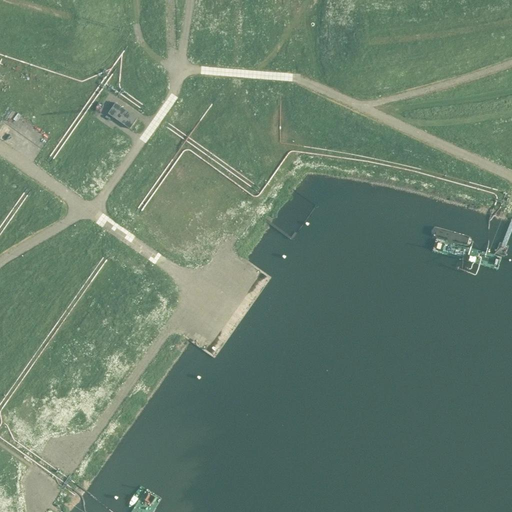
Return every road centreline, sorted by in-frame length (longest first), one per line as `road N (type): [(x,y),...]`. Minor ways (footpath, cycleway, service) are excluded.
road 1 (unclassified): [(178,70),(295,77),(511,176)]
road 2 (unclassified): [(201,290),(93,437),(68,453)]
road 3 (unclassified): [(178,70),(174,93),(87,210)]
road 4 (track): [(511,63),(361,108)]
road 5 (track): [(373,43),(511,23)]
road 6 (unclassified): [(87,210),(201,290)]
